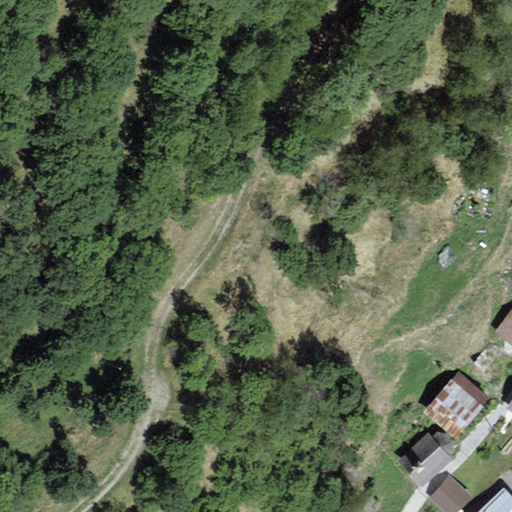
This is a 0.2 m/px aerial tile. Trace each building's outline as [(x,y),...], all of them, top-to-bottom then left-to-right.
[(511,311),(498,330),(511,340),(511,311)] [(458,373),(426,411),(455,434),(486,396),(458,373)] [(428,434),(401,459),(422,482),(449,457),(454,448),(454,440),(446,432),(437,431),(428,434)] [(450,476),(432,499),(448,511),(457,511),(472,493),(450,476)] [(511,511),(511,497),(505,490),(482,511),(511,511)]
